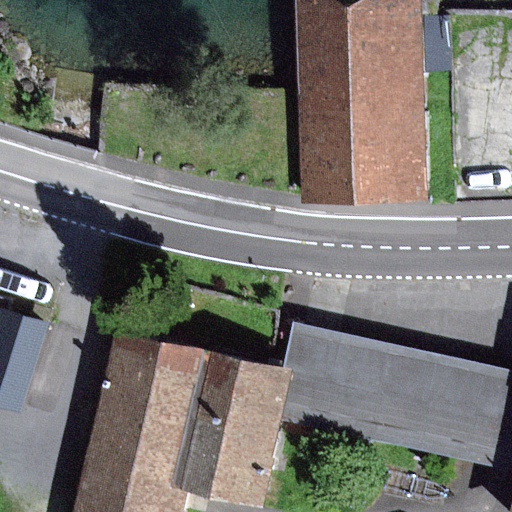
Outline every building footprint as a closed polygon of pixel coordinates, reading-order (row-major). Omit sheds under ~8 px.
[(428,0),(303,0),(307,202),(435,201),(428,0)] [(55,315),(10,300),(0,327),(0,366),(33,378),(55,315)] [(288,414),(511,463),(511,362),(298,315),(291,354),(300,357),(288,414)] [(222,339),(126,318),(78,511),(188,511),(195,483),(185,480),(222,339)] [(195,483),(270,498),(288,414),(300,357),(291,354),(222,339),(185,480),(195,483)]
